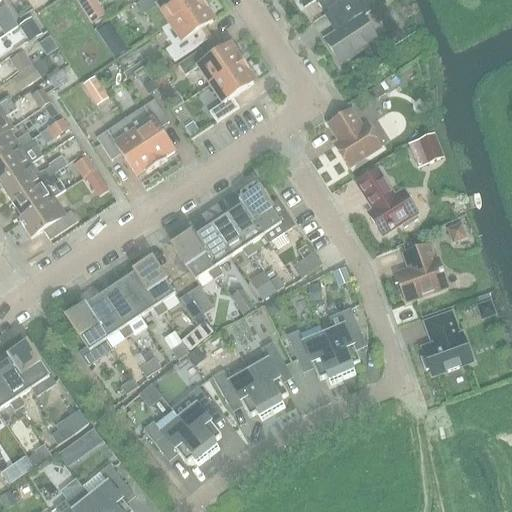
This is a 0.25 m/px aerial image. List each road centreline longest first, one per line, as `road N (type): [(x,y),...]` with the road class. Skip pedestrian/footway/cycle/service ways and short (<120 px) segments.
road 1 (residential): [(186,511),(261,453),(395,378),(358,267),(272,132)]
road 2 (residential): [(22,299),(272,132)]
road 3 (residential): [(272,132),(301,105),(300,86),(243,0)]
